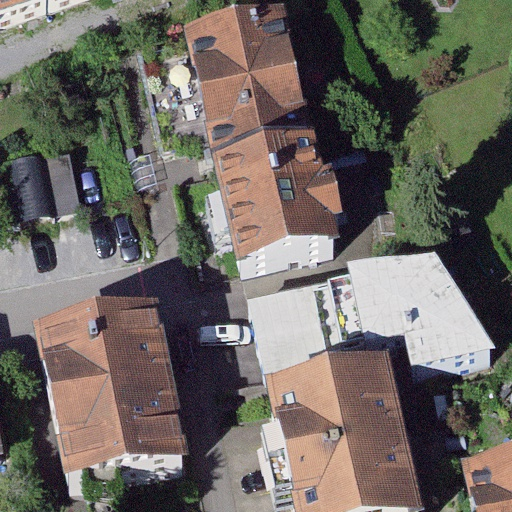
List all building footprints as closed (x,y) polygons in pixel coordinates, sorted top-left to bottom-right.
[(0,0),(0,45),(126,0),(0,0)] [(288,37),(186,60),(213,173),(314,150),(288,37)] [(318,162),(214,186),(239,291),(343,267),(318,162)] [(27,175),(46,228),(80,216),(62,163),(27,175)] [(255,325),(296,511),(421,511),(396,402),(501,378),(442,286),(255,325)] [(161,332),(35,358),(67,511),(81,511),(194,489),(161,332)] [(0,436),(0,478),(9,476),(0,436)] [(511,511),(511,491),(468,502),(470,511),(511,511)]
